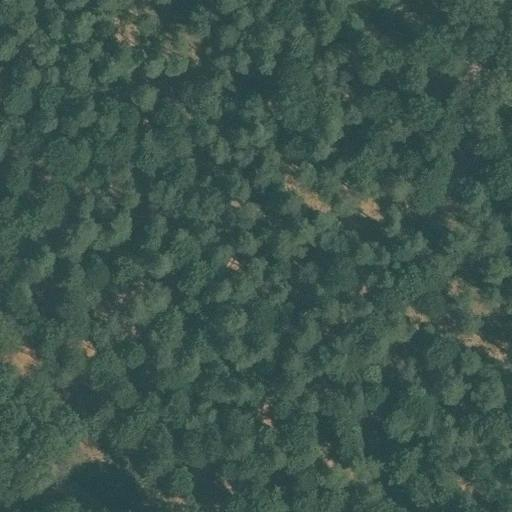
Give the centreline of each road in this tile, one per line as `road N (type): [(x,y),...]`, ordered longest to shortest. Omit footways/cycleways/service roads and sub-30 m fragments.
road 1 (unknown): [(343,0),(511,149)]
road 2 (track): [(386,0),(511,96)]
road 3 (unclassified): [(103,511),(0,430)]
